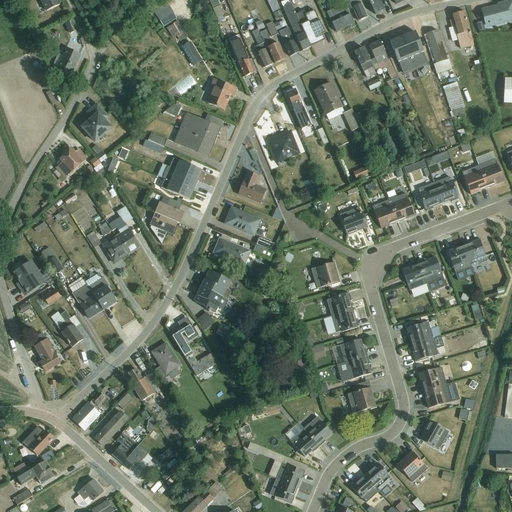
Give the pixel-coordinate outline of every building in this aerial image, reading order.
[(39,0),(46,13),(61,6),(58,0),(39,0)] [(208,0),(213,9),(220,6),(217,0),(208,0)] [(270,3),(268,4),(271,9),(272,14),(274,13),(277,19),(282,17),(279,11),(280,10),(275,0),(270,3)] [(297,19),(295,15),(288,0),(287,0),(280,3),(302,52),(310,48),(297,19)] [(346,0),(348,3),(351,9),(353,9),(359,22),(367,18),(360,2),(361,1),(360,0),(346,0)] [(379,0),(367,0),(375,16),(385,11),(379,0)] [(482,11),(486,29),(511,22),(511,1),(503,4),(504,5),(482,11)] [(347,11),(351,9),(348,3),(338,7),(341,11),(328,17),(336,33),(354,24),(347,11)] [(167,4),(154,12),(157,17),(170,8),(167,4)] [(220,6),(213,9),(217,19),(224,16),(220,6)] [(170,8),(157,17),(164,27),(176,19),(170,8)] [(258,16),(255,10),(250,12),(255,24),(257,30),(258,32),(265,29),(261,21),(263,21),(260,15),(258,16)] [(297,19),(310,48),(325,42),(319,30),(322,29),(314,11),(306,15),(304,11),(295,15),(297,19)] [(458,41),(460,50),(474,46),(464,12),(451,16),(452,21),(458,41)] [(278,28),(288,25),(286,19),(276,22),(278,28)] [(77,31),(73,21),(65,24),(69,35),(77,31)] [(230,29),(227,21),(220,24),(223,31),(230,29)] [(422,36),(418,21),(409,24),(413,37),(411,37),(414,46),(416,45),(418,52),(419,52),(421,58),(424,70),(423,70),(430,88),(438,85),(432,66),(433,66),(436,75),(441,74),(442,76),(450,74),(449,71),(452,70),(449,61),(448,61),(438,31),(422,36)] [(452,43),(458,41),(452,21),(449,21),(451,28),(448,29),(452,43)] [(184,33),(185,32),(178,22),(166,29),(173,40),(177,37),(180,42),(187,38),(184,33)] [(266,26),(271,38),(278,35),(272,23),(266,26)] [(476,25),(478,32),(485,31),(483,23),(476,25)] [(299,53),(294,41),(288,28),(279,32),(290,58),(299,53)] [(259,34),(258,32),(257,30),(252,33),(258,46),(254,48),(264,69),(272,66),(265,50),(267,49),(259,34)] [(254,46),(247,31),(242,34),(248,49),(254,46)] [(273,46),(266,31),(259,34),(267,49),(275,65),(285,60),(278,44),(273,46)] [(254,74),(242,46),(244,45),(239,34),(232,37),(232,36),(225,39),(228,46),(234,43),(236,48),(232,50),(236,59),(241,57),(243,62),(238,64),(245,78),(254,74)] [(397,76),(397,77),(380,41),(369,47),(375,59),(370,61),(374,71),(379,69),(380,71),(385,68),(390,79),(393,78),(393,79),(386,82),(387,84),(394,81),(395,83),(400,81),(397,76)] [(181,48),(193,68),(202,62),(190,42),(181,48)] [(57,68),(56,69),(70,76),(78,60),(79,61),(81,56),(66,49),(64,54),(62,57),(57,68)] [(370,77),(376,75),(374,71),(370,61),(364,49),(354,53),(367,79),(370,77)] [(58,55),(53,66),(57,68),(62,57),(58,55)] [(251,60),(248,61),(254,74),(257,72),(251,60)] [(48,72),(39,77),(46,91),(55,87),(48,72)] [(354,72),(348,75),(352,83),(358,80),(354,72)] [(511,104),(511,79),(505,79),(503,104),(511,104)] [(213,80),(210,87),(213,88),(206,104),(224,112),(230,96),(233,97),(236,90),(213,80)] [(382,91),(383,90),(378,80),(367,85),(370,92),(376,89),(377,93),(379,92),(380,95),(383,94),(382,91)] [(457,83),(443,88),(451,112),(452,112),(453,117),(464,114),(462,109),(465,108),(457,83)] [(326,116),(329,122),(343,115),(351,132),(360,128),(352,110),(344,114),(331,84),(314,92),(326,116)] [(301,104),(295,90),(286,94),(302,130),(301,130),(303,135),(308,133),(306,129),(312,126),(303,104),(301,104)] [(50,92),(45,95),(52,106),(57,104),(50,92)] [(165,112),(170,115),(176,118),(182,106),(176,104),(175,105),(174,105),(165,112)] [(82,128),(96,144),(115,127),(97,106),(88,113),(93,119),(91,122),(90,121),(82,128)] [(223,122),(211,117),(208,124),(204,122),(186,115),(180,129),(213,144),(220,129),(223,122)] [(208,158),(213,144),(180,129),(174,144),(208,158)] [(329,143),(322,129),(317,131),(324,146),(329,143)] [(463,130),(457,132),(458,136),(457,136),(460,142),(466,140),(464,134),(465,134),(463,130)] [(278,164),(299,155),(290,133),(283,136),(284,139),(278,141),(278,140),(270,143),(273,150),(272,151),(278,164)] [(102,140),(106,145),(112,139),(108,134),(102,140)] [(148,142),(164,149),(167,141),(151,134),(148,142)] [(463,154),(471,151),(469,144),(461,147),(463,154)] [(57,171),(64,179),(65,180),(83,163),(74,153),(70,149),(65,154),(63,156),(64,157),(60,161),(57,165),(58,167),(55,169),(57,171)] [(79,149),(74,153),(83,163),(87,159),(79,149)] [(253,149),(248,152),(255,163),(258,161),(253,149)] [(96,158),(102,164),(108,159),(103,153),(96,158)] [(446,153),(440,156),(442,162),(448,159),(446,153)] [(478,167),(487,189),(504,183),(493,153),(476,159),(478,167)] [(102,164),(96,158),(90,163),(95,169),(102,164)] [(170,169),(198,181),(202,172),(174,160),(170,169)] [(424,162),(404,169),(407,175),(426,168),(424,162)] [(369,166),(353,173),(356,181),(372,174),(369,166)] [(470,196),(487,189),(478,167),(462,173),(470,196)] [(99,179),(106,175),(102,169),(96,173),(99,177),(98,177),(99,179)] [(165,180),(193,192),(193,191),(194,188),(195,188),(198,181),(170,169),(165,180)] [(447,170),(440,172),(443,180),(450,178),(447,170)] [(64,179),(57,171),(53,174),(60,182),(64,179)] [(395,173),(398,181),(404,178),(401,171),(395,173)] [(238,195),(260,205),(266,191),(255,187),(259,177),(248,172),(238,195)] [(434,184),(442,204),(451,201),(452,203),(458,200),(457,198),(458,198),(452,183),(450,178),(443,180),(434,184)] [(319,192),(313,179),(303,183),(308,196),(319,192)] [(193,192),(165,180),(161,189),(189,201),(193,192)] [(369,192),(376,189),(374,184),(366,187),(369,192)] [(433,208),(442,204),(434,184),(418,190),(420,195),(419,195),(425,211),(426,210),(427,212),(433,210),(433,208)] [(391,198),(407,192),(404,185),(388,192),(391,198)] [(76,203),(75,201),(75,200),(77,199),(74,195),(64,202),(67,205),(68,205),(70,204),(69,203),(72,202),(73,203),(74,204),(76,203)] [(389,201),(398,223),(414,217),(406,195),(389,201)] [(163,197),(160,204),(178,212),(181,205),(163,197)] [(381,230),(398,223),(389,201),(372,207),(381,230)] [(159,204),(149,227),(162,245),(167,233),(172,235),(177,224),(179,224),(184,214),(178,212),(160,204),(159,204)] [(125,225),(133,220),(125,208),(117,213),(120,218),(108,225),(112,232),(117,229),(120,234),(116,237),(127,255),(140,248),(125,225)] [(360,208),(340,216),(342,220),(341,221),(347,237),(362,231),(367,229),(366,225),(360,208)] [(276,209),(272,218),(281,222),(282,220),(278,210),(276,209)] [(65,210),(54,217),(57,222),(68,215),(65,210)] [(258,228),(261,230),(264,231),(265,229),(266,224),(232,210),(226,225),(255,237),(258,228)] [(37,234),(47,227),(44,223),(34,230),(37,234)] [(104,237),(112,232),(108,225),(107,223),(98,228),(104,237)] [(101,245),(93,233),(87,237),(94,249),(101,245)] [(114,264),(127,255),(116,237),(101,246),(114,264)] [(259,238),(255,246),(270,252),(274,245),(259,238)] [(245,266),(247,267),(252,254),(250,254),(251,252),(220,239),(213,254),(245,267),(245,266)] [(471,268),(487,262),(485,257),(486,256),(479,239),(472,242),(472,243),(463,247),(471,268)] [(270,261),(273,253),(270,252),(255,246),(252,254),(270,261)] [(454,274),(471,268),(463,247),(454,250),(453,249),(446,252),(454,274)] [(55,257),(49,248),(41,253),(43,256),(43,259),(45,263),(47,262),(55,276),(64,271),(55,257)] [(289,264),(293,257),(288,254),(284,261),(289,264)] [(426,285),(443,279),(435,258),(426,262),(425,260),(418,263),(426,285)] [(16,273),(15,273),(21,282),(22,283),(19,285),(22,290),(25,288),(28,294),(29,293),(32,291),(46,283),(49,287),(55,283),(48,273),(42,277),(32,262),(24,268),(16,273)] [(16,273),(24,268),(20,263),(13,268),(16,273)] [(340,284),(334,263),(328,264),(328,265),(311,270),(317,290),(340,284)] [(410,292),(426,285),(418,263),(410,266),(411,268),(402,271),(410,292)] [(227,301),(231,294),(230,291),(227,290),(231,282),(211,273),(206,281),(205,281),(202,288),(227,301)] [(99,274),(85,283),(103,311),(116,303),(108,288),(109,287),(103,279),(102,279),(99,274)] [(89,320),(103,311),(85,283),(82,278),(68,287),(89,320)] [(22,283),(21,282),(16,285),(24,297),(29,294),(29,293),(28,294),(25,288),(22,290),(19,285),(22,283)] [(223,311),(227,301),(202,288),(194,302),(204,307),(203,309),(215,315),(218,309),(223,311)] [(48,306),(61,298),(55,290),(43,298),(48,306)] [(331,317),(352,311),(350,302),(351,302),(349,295),(347,295),(347,294),(332,299),(332,300),(326,301),(331,317)] [(460,300),(467,303),(469,297),(462,294),(460,300)] [(449,302),(451,308),(458,305),(456,299),(449,302)] [(398,307),(396,300),(390,302),(392,308),(398,307)] [(304,312),(302,303),(296,305),(298,314),(304,312)] [(475,322),(482,319),(477,303),(473,304),(474,307),(471,308),(475,322)] [(271,319),(275,311),(268,308),(265,316),(271,319)] [(65,323),(58,328),(72,348),(84,340),(69,321),(72,319),(66,311),(60,316),(65,323)] [(336,334),(341,332),(342,333),(357,329),(357,328),(359,327),(357,320),(355,321),(352,311),(331,317),(331,318),(336,334)] [(65,323),(60,316),(58,313),(51,318),(58,328),(65,323)] [(205,331),(215,323),(207,313),(197,321),(205,331)] [(189,327),(191,329),(193,328),(187,318),(178,324),(182,331),(189,327)] [(331,318),(323,320),(328,336),(336,334),(331,318)] [(411,345),(433,339),(441,337),(438,328),(431,330),(428,323),(423,325),(423,324),(405,329),(407,337),(408,336),(411,345)] [(182,331),(172,337),(174,340),(197,377),(216,365),(210,355),(197,363),(191,353),(186,344),(199,336),(193,328),(191,329),(189,327),(182,331)] [(309,334),(302,336),(306,348),(312,346),(309,334)] [(35,348),(46,341),(43,335),(31,342),(35,348)] [(420,362),(419,361),(428,359),(428,360),(433,358),(432,357),(438,356),(433,339),(411,345),(414,355),(413,356),(415,364),(420,362)] [(46,341),(35,348),(44,363),(41,364),(45,372),(60,364),(47,340),(46,341)] [(345,364),(367,357),(365,349),(363,350),(361,340),(339,347),(345,364)] [(481,349),(487,347),(486,341),(479,342),(481,349)] [(442,353),(447,351),(443,342),(438,344),(442,353)] [(160,367),(154,371),(161,381),(162,381),(169,391),(177,386),(172,380),(180,375),(176,370),(180,367),(166,344),(152,353),(160,367)] [(311,358),(319,355),(317,349),(309,351),(311,358)] [(478,361),(486,359),(484,352),(476,354),(478,361)] [(367,357),(345,364),(350,381),(371,375),(368,365),(370,365),(367,357)] [(424,393),(447,386),(442,368),(418,375),(424,393)] [(142,380),(136,370),(128,374),(135,384),(131,386),(141,403),(143,401),(144,403),(154,397),(153,395),(154,395),(154,394),(156,393),(157,395),(159,394),(163,400),(168,396),(153,372),(146,377),(146,378),(144,379),(144,378),(142,380)] [(368,382),(354,386),(356,392),(370,388),(368,382)] [(320,393),(327,391),(325,384),(318,386),(320,393)] [(447,386),(424,393),(428,410),(459,401),(454,384),(447,386)] [(356,392),(347,394),(353,414),(370,409),(370,410),(376,409),(370,388),(356,392)] [(99,393),(92,401),(97,406),(105,398),(99,393)] [(245,394),(234,402),(241,412),(244,409),(246,412),(251,409),(249,406),(250,405),(245,399),(247,397),(245,394)] [(128,395),(117,406),(123,411),(133,400),(128,395)] [(472,411),(474,402),(466,400),(463,409),(472,411)] [(88,404),(73,421),(84,431),(100,415),(88,404)] [(258,411),(250,414),(251,418),(279,410),(278,406),(258,412),(258,411)] [(146,408),(142,412),(149,423),(147,425),(147,431),(150,434),(156,426),(146,408)] [(461,410),(458,420),(469,423),(472,413),(461,410)] [(103,447),(129,419),(120,412),(95,440),(103,447)] [(304,430),(319,448),(325,442),(324,441),(332,434),(317,418),(304,430)] [(434,448),(439,451),(449,433),(445,431),(445,430),(430,422),(422,435),(425,437),(422,442),(434,449),(434,448)] [(298,424),(285,436),(290,442),(304,430),(298,424)] [(243,428),(240,430),(242,437),(251,433),(249,426),(243,428)] [(314,453),(319,448),(304,430),(290,442),(305,458),(312,451),(314,453)] [(37,441),(36,440),(28,448),(37,456),(53,439),(46,432),(37,441)] [(138,447),(128,437),(127,438),(122,435),(116,442),(121,446),(112,456),(123,465),(138,447)] [(33,436),(25,445),(28,448),(36,440),(33,436)] [(152,460),(148,456),(148,455),(138,447),(123,465),(129,471),(135,465),(138,467),(139,466),(143,470),(152,460)] [(160,464),(172,455),(168,450),(156,459),(160,464)] [(406,476),(412,483),(427,470),(420,462),(421,461),(412,452),(396,466),(400,471),(401,470),(406,476)] [(511,456),(496,456),(496,469),(511,469),(511,456)] [(167,469),(176,463),(174,458),(164,464),(167,469)] [(40,486),(54,478),(45,463),(12,483),(16,490),(22,486),(21,486),(36,478),(40,486)] [(372,470),(365,476),(379,493),(384,498),(392,492),(387,485),(392,481),(388,477),(389,476),(378,464),(377,465),(376,463),(370,468),(372,470)] [(288,466),(282,464),(276,480),(297,489),(301,479),(302,480),(305,472),(288,466)] [(230,470),(223,475),(225,478),(235,471),(231,465),(228,468),(230,470)] [(167,482),(171,487),(182,477),(178,472),(167,482)] [(441,480),(450,483),(452,474),(443,472),(441,480)] [(159,473),(153,479),(157,484),(153,488),(161,496),(171,487),(159,473)] [(363,499),(366,504),(379,493),(365,476),(357,482),(356,481),(351,486),(352,487),(351,488),(362,500),(363,499)] [(406,476),(401,481),(411,492),(416,487),(412,483),(406,476)] [(485,478),(480,480),(484,486),(489,484),(493,482),(491,477),(485,478)] [(79,496),(74,500),(78,506),(81,507),(84,507),(87,506),(104,493),(94,480),(78,494),(79,496)] [(293,498),(297,489),(276,480),(269,496),(275,498),(274,499),(291,506),(294,498),(293,498)] [(202,511),(208,507),(207,506),(223,490),(216,483),(186,511),(202,511)] [(17,506),(33,497),(28,490),(13,499),(17,506)] [(349,508),(352,501),(346,498),(343,505),(349,508)] [(417,499),(412,504),(419,511),(420,511),(427,510),(417,499)] [(114,511),(116,511),(110,501),(108,503),(108,502),(92,511),(91,511),(114,511)] [(257,510),(263,507),(259,501),(254,505),(257,510)] [(26,502),(20,505),(23,511),(29,509),(26,502)] [(402,502),(395,508),(398,511),(405,511),(408,509),(402,502)]
